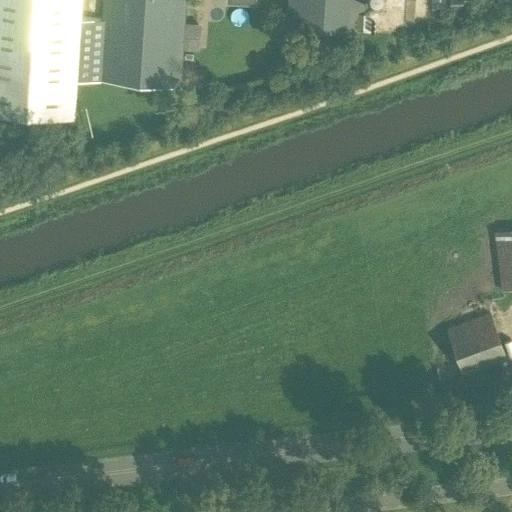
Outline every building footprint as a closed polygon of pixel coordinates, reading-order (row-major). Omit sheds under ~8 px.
[(0,0),(0,110),(73,115),(75,77),(99,79),(103,18),(79,17),(80,0),(0,0)] [(178,84),(183,0),(104,0),(99,79),(178,84)] [(357,31),(358,0),(286,0),(285,27),(357,31)] [(511,268),(498,271),(501,290),(511,288),(511,268)] [(462,375),(465,374),(507,358),(490,311),(445,327),(462,375)] [(480,396),(501,389),(494,369),(473,376),(480,396)]
